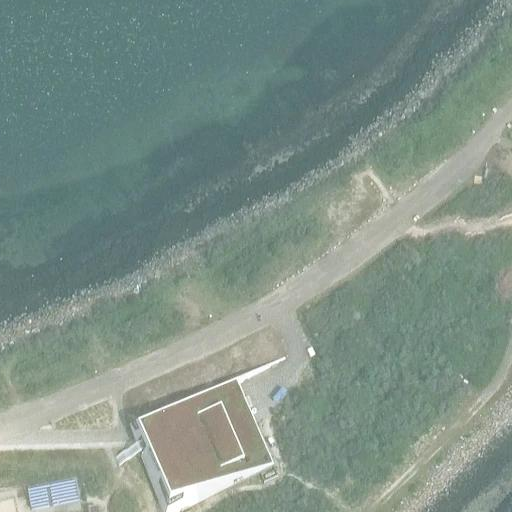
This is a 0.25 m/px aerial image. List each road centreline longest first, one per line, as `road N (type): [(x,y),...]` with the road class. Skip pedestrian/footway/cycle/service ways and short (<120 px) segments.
road 1 (track): [(0,424),(150,367),(276,305),(398,213),(511,108)]
road 2 (track): [(371,511),(486,397),(511,345)]
